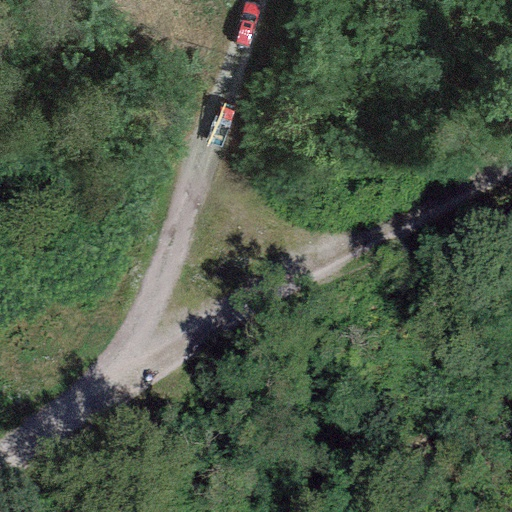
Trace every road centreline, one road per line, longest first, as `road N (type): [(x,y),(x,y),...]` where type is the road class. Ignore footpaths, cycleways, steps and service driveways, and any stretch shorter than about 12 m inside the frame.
road 1 (track): [(511,156),(0,478)]
road 2 (unknown): [(511,403),(349,470),(301,511)]
